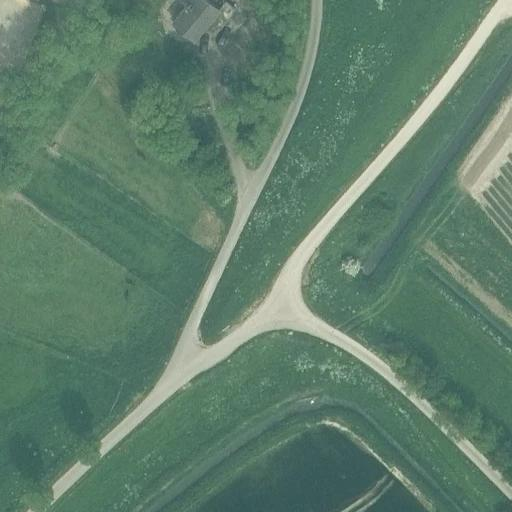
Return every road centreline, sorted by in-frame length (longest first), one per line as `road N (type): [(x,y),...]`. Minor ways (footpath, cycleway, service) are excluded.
road 1 (track): [(277,320),(309,243),(443,89),(505,0)]
road 2 (unclassified): [(38,511),(161,393),(248,328),(277,320)]
road 3 (unclassified): [(511,495),(411,392),(342,339),(277,320)]
road 4 (unknown): [(246,208),(206,43)]
